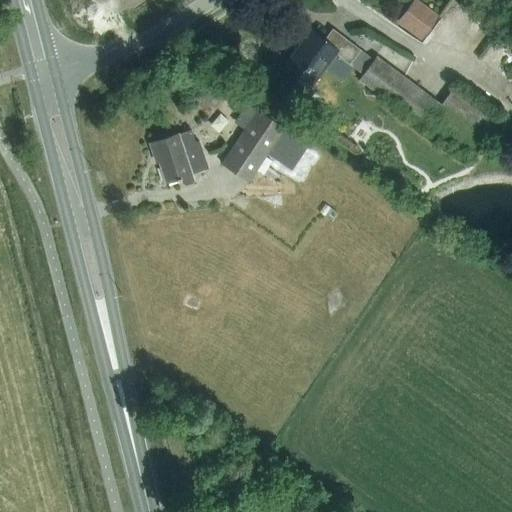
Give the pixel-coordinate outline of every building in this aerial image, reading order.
[(439,15),(418,0),(412,0),(397,22),(421,39),(439,15)] [(311,31),(282,70),(308,89),(335,53),(362,74),(359,79),(428,131),(445,108),(376,56),(373,60),(332,29),(323,40),(311,31)] [(204,97),(214,104),(224,90),(214,82),(204,97)] [(480,108),(458,92),(439,118),(429,133),(469,161),(497,120),(480,108)] [(257,111),(221,164),(248,182),(267,153),(291,170),(308,146),(284,129),(257,111)] [(154,157),(156,156),(166,183),(177,179),(178,181),(181,180),(183,183),(186,185),(193,183),(194,180),(192,174),(208,168),(199,141),(195,142),(191,130),(178,134),(149,143),(154,157)] [(273,511),(276,489),(243,487),(242,509),(227,507),(226,511),(273,511)]
